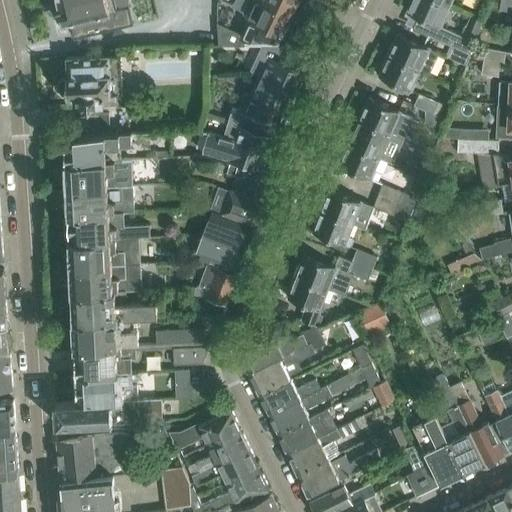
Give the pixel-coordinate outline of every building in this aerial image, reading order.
[(59,0),(60,5),(57,6),(54,11),(56,18),(60,21),(64,20),(64,22),(72,21),(76,37),(134,23),(129,0),(59,0)] [(242,33),(217,21),(219,45),(246,46),(246,40),(279,40),(281,35),(291,13),(262,0),(252,0),(245,18),(248,19),(242,33)] [(297,0),(262,0),(291,13),(297,0)] [(412,6),(409,13),(419,18),(415,27),(429,33),(451,43),(450,45),(471,54),(483,19),(472,14),(462,34),(443,25),(446,18),(445,17),(450,6),(436,0),(411,0),(410,5),(412,6)] [(511,0),(500,0),(500,8),(511,10),(511,0)] [(428,57),(432,49),(399,34),(395,42),(391,43),(386,54),(420,70),(427,56),(428,57)] [(295,67),(305,44),(277,45),(272,56),(268,54),(258,75),(295,92),(304,72),(295,67)] [(463,75),(471,54),(450,45),(446,55),(457,60),(453,70),(463,75)] [(486,47),(484,61),(504,64),(507,50),(486,47)] [(416,80),(420,70),(386,54),(382,64),(383,67),(379,76),(412,92),(417,81),(416,80)] [(123,87),(122,55),(66,57),(67,78),(62,78),(59,82),(59,91),(64,95),(68,95),(68,97),(84,96),(84,108),(132,106),(131,87),(123,87)] [(502,76),(504,64),(484,61),(482,72),(502,76)] [(286,112),(295,92),(258,75),(249,93),(245,91),(236,110),(270,121),(275,108),(286,112)] [(511,80),(499,80),(498,105),(511,105),(511,80)] [(420,92),(414,105),(426,110),(441,117),(441,116),(446,104),(420,92)] [(414,117),(403,112),(369,97),(365,107),(362,108),(359,115),(360,117),(360,118),(404,138),(414,117)] [(511,105),(498,105),(497,136),(511,136),(511,105)] [(209,130),(203,151),(240,162),(239,166),(230,163),(228,171),(239,175),(271,185),(276,172),(261,167),(276,124),(270,121),(236,110),(232,108),(232,109),(228,123),(224,134),(209,130)] [(441,117),(426,110),(425,122),(441,130),(445,119),(446,118),(441,116),(441,117)] [(110,132),(109,112),(99,113),(100,132),(110,132)] [(404,138),(360,118),(359,120),(356,121),(353,127),(354,130),(348,143),(381,158),(393,163),(404,138)] [(445,136),(458,137),(459,127),(446,126),(445,136)] [(64,135),(66,160),(122,157),(122,144),(132,144),(132,132),(64,135)] [(511,158),(499,152),(500,138),(459,137),(458,151),(478,151),(484,186),(503,183),(504,186),(511,184),(511,158)] [(376,169),(381,158),(348,143),(348,145),(345,146),(341,153),(343,155),(339,165),(372,180),(377,170),(376,169)] [(122,158),(122,157),(66,160),(67,187),(124,184),(123,170),(128,170),(127,158),(122,158)] [(411,157),(406,168),(426,177),(430,166),(411,157)] [(264,202),(271,185),(239,175),(233,191),(264,202)] [(383,182),(378,194),(413,209),(418,197),(383,182)] [(124,198),(124,184),(67,187),(69,213),(125,210),(125,211),(130,210),(129,198),(124,198)] [(264,202),(233,191),(219,186),(211,209),(255,225),(264,202)] [(367,203),(330,189),(327,197),(325,196),(320,210),(354,223),(360,209),(364,211),(367,203)] [(413,209),(378,194),(373,205),(409,219),(413,209)] [(502,198),(481,201),(483,215),(504,211),(502,198)] [(246,248),(255,225),(211,209),(203,232),(246,248)] [(511,209),(509,210),(511,229),(511,235),(495,240),(495,242),(480,246),(483,257),(511,249),(511,209)] [(125,224),(125,211),(125,210),(69,213),(70,239),(133,235),(133,236),(151,235),(150,223),(125,224)] [(350,234),(354,223),(320,210),(314,224),(316,225),(313,232),(350,246),(354,236),(350,234)] [(246,248),(203,232),(203,234),(200,233),(192,255),(218,265),(238,272),(246,248)] [(133,235),(70,239),(72,266),(127,263),(126,251),(151,249),(151,235),(133,236),(133,235)] [(377,257),(357,249),(353,261),(373,269),(377,257)] [(369,279),(373,269),(353,261),(339,256),(335,266),(304,255),(301,263),(298,264),(294,275),(329,289),(345,295),(354,273),(369,279)] [(128,275),(127,263),(72,266),(73,291),(127,288),(127,289),(135,288),(134,275),(128,275)] [(230,293),(238,272),(218,265),(210,286),(230,293)] [(291,289),(288,298),(306,305),(301,320),(318,326),(319,327),(319,326),(323,315),(321,314),(325,301),(324,301),(329,289),(294,275),(290,285),(291,289)] [(226,304),(230,293),(210,286),(195,286),(196,293),(225,304),(226,304)] [(123,317),(131,316),(158,315),(157,299),(128,301),(127,289),(127,288),(73,291),(74,320),(115,317),(115,307),(122,307),(123,317)] [(511,297),(509,292),(489,303),(496,317),(511,309),(511,297)] [(0,324),(8,324),(6,297),(0,297),(0,324)] [(379,302),(355,312),(362,327),(366,336),(367,336),(390,325),(379,302)] [(131,329),(131,316),(123,317),(122,307),(115,307),(115,317),(74,320),(76,347),(139,344),(139,343),(138,329),(131,329)] [(0,349),(10,349),(8,324),(0,324),(0,349)] [(259,393),(292,377),(290,374),(302,368),(298,360),(316,351),(315,348),(326,342),(319,326),(319,327),(318,326),(304,333),(303,332),(302,333),(308,343),(299,348),(298,346),(255,367),(248,370),(259,393)] [(157,329),(157,342),(205,339),(204,337),(204,327),(157,329)] [(362,327),(354,330),(358,340),(366,336),(362,327)] [(308,343),(302,333),(280,343),(276,335),(247,349),(255,367),(298,346),(299,348),(308,343)] [(205,361),(211,345),(213,340),(204,337),(205,339),(157,342),(139,343),(139,344),(76,347),(77,374),(133,371),(132,356),(137,356),(136,348),(174,347),(175,359),(186,363),(205,361)] [(353,347),(362,366),(363,367),(373,362),(364,343),(353,347)] [(0,387),(13,386),(10,349),(0,349),(0,387)] [(371,386),(373,385),(382,381),(373,362),(363,367),(362,366),(322,386),(322,387),(269,413),(278,432),(311,416),(307,407),(333,395),(332,394),(367,377),(371,386)] [(133,384),(133,371),(77,374),(79,400),(139,398),(138,384),(133,384)] [(449,386),(451,385),(444,371),(433,377),(453,419),(442,425),(464,472),(486,461),(449,386)] [(322,387),(322,386),(317,377),(297,387),(292,377),(259,393),(269,413),(322,387)] [(382,381),(373,385),(374,385),(378,395),(391,389),(386,379),(382,381)] [(461,379),(451,385),(449,386),(486,461),(504,453),(488,420),(483,422),(471,397),(470,397),(461,379)] [(511,448),(511,389),(502,394),(499,387),(498,388),(494,380),(481,386),(497,419),(496,419),(510,450),(511,448)] [(181,403),(181,385),(167,384),(167,403),(181,403)] [(163,425),(163,397),(139,398),(79,400),(56,402),(57,425),(124,421),(125,425),(142,424),(144,426),(163,425)] [(14,399),(0,400),(0,432),(16,431),(14,399)] [(311,416),(278,432),(287,451),(338,427),(328,407),(311,416)] [(186,431),(171,432),(178,447),(180,446),(205,434),(209,444),(241,428),(231,409),(186,431)] [(464,472),(442,425),(436,411),(432,414),(429,413),(425,412),(419,417),(416,423),(413,423),(431,463),(441,483),(464,472)] [(362,427),(358,417),(338,427),(287,451),(298,473),(330,457),(330,456),(341,451),(335,439),(362,427)] [(213,453),(194,462),(199,472),(250,447),(241,428),(209,444),(213,453)] [(0,472),(19,472),(16,431),(0,432),(0,472)] [(130,433),(129,432),(57,439),(61,478),(114,472),(114,473),(161,467),(165,466),(164,455),(147,456),(146,451),(123,453),(123,446),(131,441),(130,433)] [(228,482),(260,467),(250,447),(199,472),(193,475),(197,483),(222,471),(228,482)] [(377,448),(350,462),(346,453),(332,460),(330,457),(298,473),(308,494),(382,458),(377,448)] [(441,483),(431,463),(428,465),(427,465),(408,475),(417,495),(441,483)] [(161,467),(162,477),(188,474),(183,464),(165,466),(161,467)] [(271,489),(260,467),(228,482),(231,490),(221,495),(201,504),(205,511),(271,489)] [(0,511),(21,511),(19,472),(0,472),(0,511)] [(118,511),(114,473),(114,472),(61,478),(62,493),(59,494),(61,511),(63,511),(118,511)] [(162,477),(164,487),(191,484),(191,481),(188,474),(162,477)] [(316,511),(332,511),(393,482),(393,481),(375,490),(371,481),(350,492),(345,482),(310,499),(316,511)] [(164,487),(165,498),(192,494),(191,489),(191,484),(164,487)] [(511,511),(511,499),(506,487),(488,495),(496,511),(511,511)] [(192,504),(194,511),(201,511),(205,511),(201,504),(194,488),(191,489),(192,494),(192,504)] [(381,511),(372,493),(332,511),(381,511)] [(165,498),(166,508),(181,506),(192,504),(192,494),(165,498)] [(277,511),(280,511),(272,494),(240,509),(241,511),(228,511),(225,506),(218,509),(219,511),(277,511)] [(496,511),(488,495),(471,504),(474,511),(496,511)]
